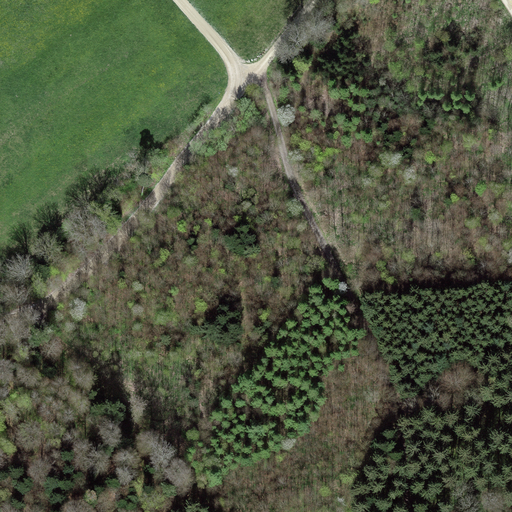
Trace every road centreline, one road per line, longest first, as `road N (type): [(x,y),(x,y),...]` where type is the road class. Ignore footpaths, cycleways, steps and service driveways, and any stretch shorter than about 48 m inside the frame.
road 1 (track): [(412,511),(391,382),(296,191),(257,69)]
road 2 (track): [(317,0),(93,261),(63,290),(0,317)]
